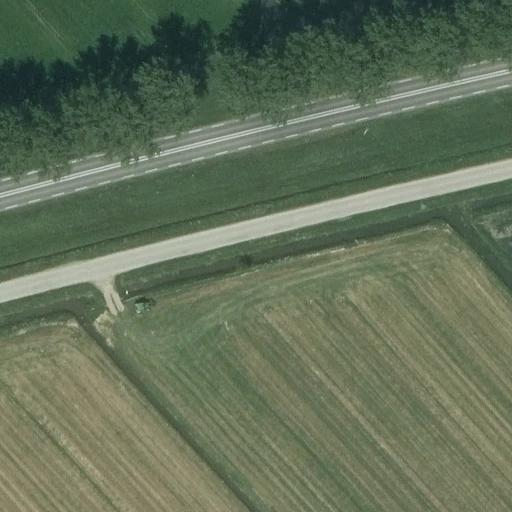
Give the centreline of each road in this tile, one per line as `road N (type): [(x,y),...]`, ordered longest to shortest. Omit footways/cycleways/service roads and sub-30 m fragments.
road 1 (primary): [(511,73),(0,199)]
road 2 (unclassified): [(0,294),(511,169)]
